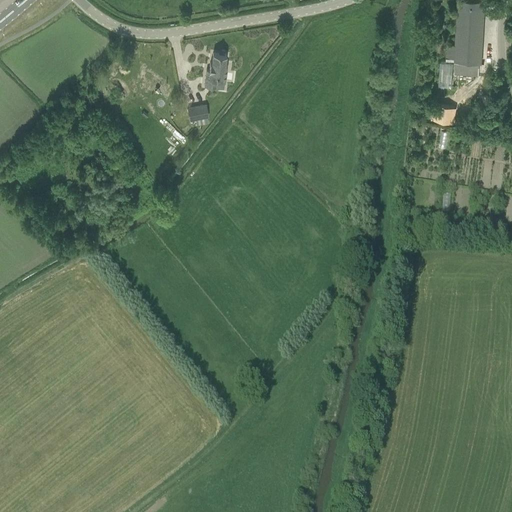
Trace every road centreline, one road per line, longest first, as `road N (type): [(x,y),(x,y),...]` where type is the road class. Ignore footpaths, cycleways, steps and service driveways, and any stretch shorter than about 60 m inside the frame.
road 1 (track): [(133,511),(210,450),(350,287)]
road 2 (unclassified): [(78,0),(121,31),(141,35),(347,0)]
